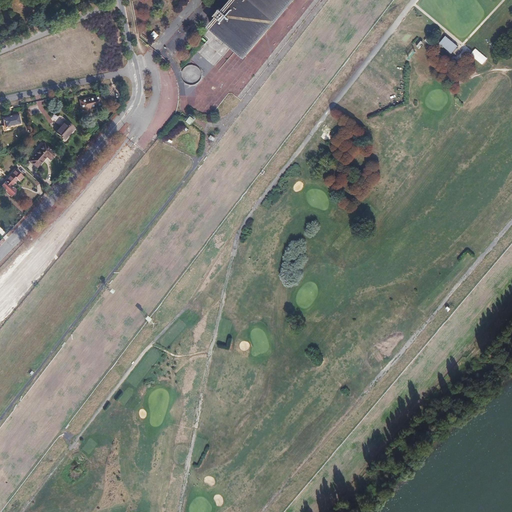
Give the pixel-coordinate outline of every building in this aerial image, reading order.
[(220,19),(213,28),(215,30),(230,43),(239,51),(258,28),(264,22),(281,2),(282,0),(236,0),(226,12),(222,10),(217,17),(220,19)] [(281,2),(264,22),(272,29),(289,9),(281,2)] [(258,28),(239,51),(248,58),(267,36),(258,28)] [(150,36),(156,39),(159,34),(153,31),(150,36)] [(450,36),(448,38),(461,48),(462,46),(450,36)] [(448,38),(443,43),(456,54),(461,48),(448,38)] [(476,49),(471,55),(483,64),(488,58),(476,49)] [(180,70),(185,82),(188,80),(190,85),(194,84),(193,81),(201,78),(196,64),(180,70)] [(100,95),(79,100),(82,115),(89,113),(88,109),(103,105),(100,95)] [(19,114),(3,117),(5,127),(21,123),(19,114)] [(193,115),(189,119),(194,123),(198,119),(193,115)] [(66,120),(56,131),(64,139),(74,127),(66,120)] [(42,141),(27,158),(34,165),(44,153),(48,156),(53,151),(42,141)] [(8,162),(0,170),(0,184),(4,189),(9,183),(4,178),(10,172),(11,173),(16,169),(8,162)]
